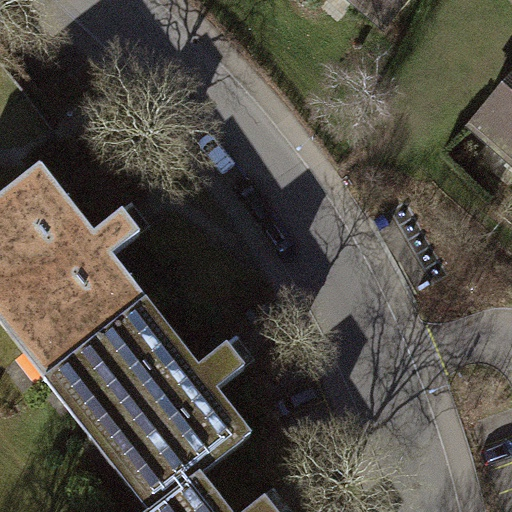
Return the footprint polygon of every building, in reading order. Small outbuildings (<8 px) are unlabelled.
[(358,0),(386,23),(405,0),(358,0)] [(511,78),(474,122),(511,155),(511,78)] [(0,300),(54,371),(135,310),(101,266),(139,237),(121,214),(82,244),(30,176),(0,199),(0,300)] [(158,507),(189,483),(241,444),(207,399),(244,371),(226,347),(186,377),(135,310),(54,371),(158,507)] [(273,511),(263,499),(246,511),(211,511),(189,483),(158,507),(151,511),(273,511)]
